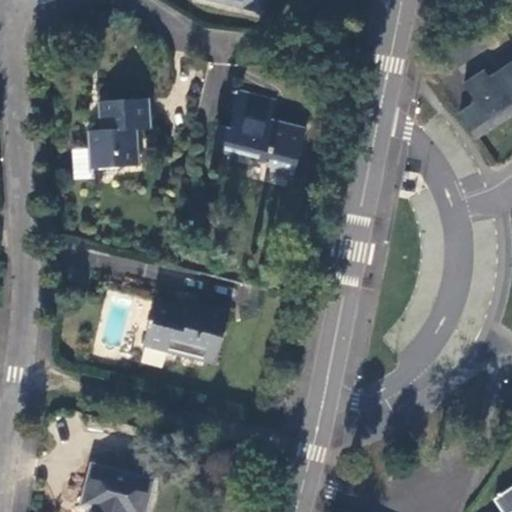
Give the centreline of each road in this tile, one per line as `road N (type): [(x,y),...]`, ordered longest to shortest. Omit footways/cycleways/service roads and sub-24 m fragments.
road 1 (residential): [(401,0),(295,511)]
road 2 (residential): [(0,506),(21,352),(23,262),(9,0)]
